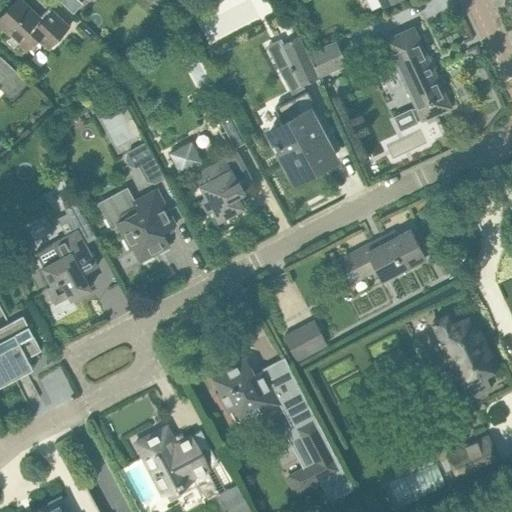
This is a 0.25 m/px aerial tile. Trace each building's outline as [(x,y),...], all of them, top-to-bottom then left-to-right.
[(0,24),(28,51),(38,40),(48,50),(69,27),(51,10),(41,20),(20,0),(16,0),(0,17),(0,24)] [(415,107),(411,109),(417,121),(421,119),(421,120),(451,107),(431,66),(413,27),(384,40),(403,80),(402,80),(415,107)] [(300,36),(282,44),(302,88),(319,80),(300,36)] [(336,43),(310,56),(321,79),(346,67),(336,43)] [(0,88),(3,92),(15,92),(26,80),(0,55),(0,88)] [(274,106),(280,119),(262,129),(271,145),(274,143),(277,148),(273,150),(292,185),(340,160),(313,109),(316,107),(307,89),(274,106)] [(227,107),(223,99),(219,101),(223,109),(216,113),(234,148),(246,142),(227,107)] [(196,142),(172,149),(177,167),(201,160),(196,142)] [(251,181),(242,163),(237,152),(194,175),(200,185),(199,186),(207,199),(202,201),(207,210),(211,208),(218,220),(243,207),(236,195),(243,191),(241,186),(251,181)] [(154,158),(140,165),(147,178),(150,179),(162,173),(154,158)] [(117,224),(130,249),(133,247),(141,261),(169,246),(162,232),(176,224),(157,188),(134,200),(127,186),(98,202),(111,227),(117,224)] [(46,287),(55,303),(69,295),(70,298),(90,288),(82,274),(96,266),(84,243),(96,237),(77,202),(76,202),(73,195),(61,201),(65,208),(64,209),(76,230),(35,252),(43,266),(42,266),(52,284),(46,287)] [(334,260),(347,285),(375,270),(381,280),(425,257),(410,228),(397,235),(394,229),(334,260)] [(484,373),(496,368),(471,315),(454,323),(449,313),(432,322),(452,365),(451,365),(451,371),(454,378),(460,382),(460,381),(462,384),(469,399),(471,398),(478,399),(486,395),(489,389),(492,388),(484,373)] [(0,385),(33,369),(27,358),(41,350),(31,333),(22,315),(0,326),(0,385)] [(326,343),(323,338),(314,320),(284,336),(296,359),(326,343)] [(283,358),(262,369),(253,374),(244,357),(211,374),(220,391),(216,393),(226,411),(227,413),(230,411),(235,420),(239,420),(242,419),(244,423),(279,404),(290,425),(284,428),(283,432),(302,468),(313,487),(320,483),(329,501),(353,488),(283,358)] [(167,425),(135,442),(161,493),(176,485),(177,486),(183,483),(182,482),(192,477),(193,476),(190,470),(215,457),(205,437),(194,443),(190,436),(185,438),(173,445),(169,438),(172,436),(167,425)] [(499,462),(488,436),(451,452),(462,478),(499,462)] [(435,461),(387,480),(396,502),(444,483),(435,461)] [(220,492),(214,495),(223,511),(252,511),(252,510),(237,483),(220,492)] [(71,511),(61,494),(28,511),(71,511)]
